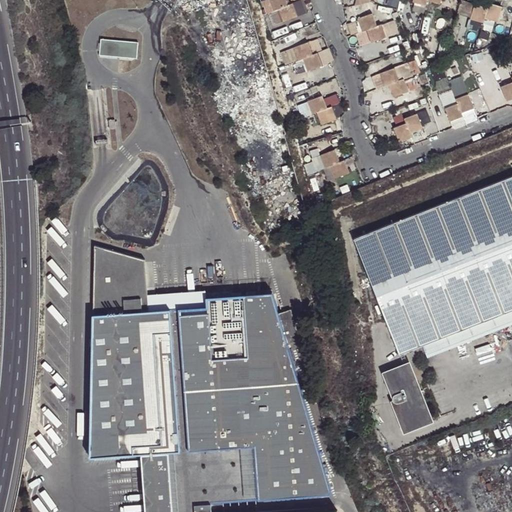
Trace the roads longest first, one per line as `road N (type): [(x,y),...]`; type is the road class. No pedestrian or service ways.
road 1 (motorway): [(0,475),(20,277),(0,76)]
road 2 (residential): [(324,0),(354,99),(357,140),(375,164),(511,116)]
